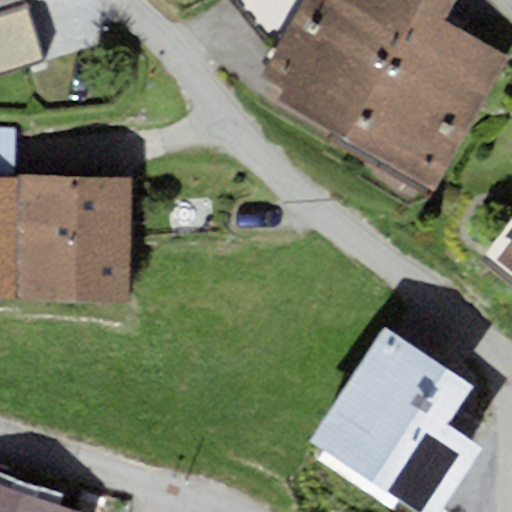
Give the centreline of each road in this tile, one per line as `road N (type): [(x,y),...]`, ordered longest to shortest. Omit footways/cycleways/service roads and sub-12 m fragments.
road 1 (residential): [(120,0),(246,147),(450,319),(503,374),(511,403)]
road 2 (residential): [(173,495),(0,443)]
